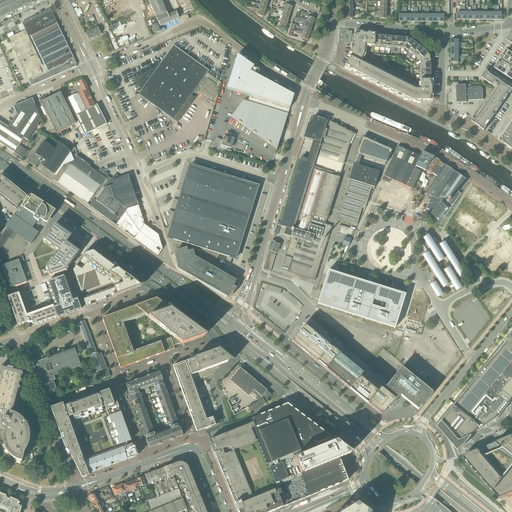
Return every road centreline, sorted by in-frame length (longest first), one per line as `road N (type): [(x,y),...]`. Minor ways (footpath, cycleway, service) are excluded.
road 1 (secondary): [(463,511),(263,346)]
road 2 (secondary): [(257,353),(455,511)]
road 3 (unclassified): [(511,204),(440,153),(304,98)]
road 4 (unclassified): [(365,424),(363,407),(283,341),(311,308),(282,280),(255,271)]
road 5 (secondary): [(172,277),(0,154)]
road 6 (residential): [(280,181),(195,154),(138,172)]
road 7 (unclassified): [(424,420),(511,312)]
road 8 (unclassified): [(304,98),(194,22)]
road 9 (secondary): [(0,164),(103,237)]
